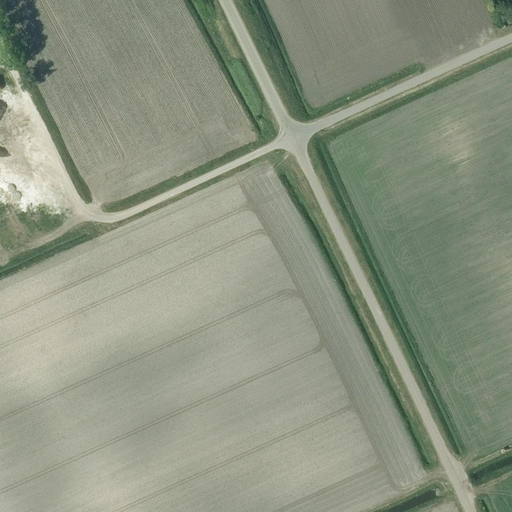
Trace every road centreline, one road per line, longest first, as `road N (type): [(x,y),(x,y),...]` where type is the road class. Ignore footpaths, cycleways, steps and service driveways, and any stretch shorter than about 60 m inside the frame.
road 1 (unclassified): [(292,138),(126,214),(100,217),(77,203),(0,43)]
road 2 (unclassified): [(468,511),(292,138)]
road 3 (unclassified): [(292,138),(511,37)]
road 4 (unclassified): [(292,138),(223,0)]
